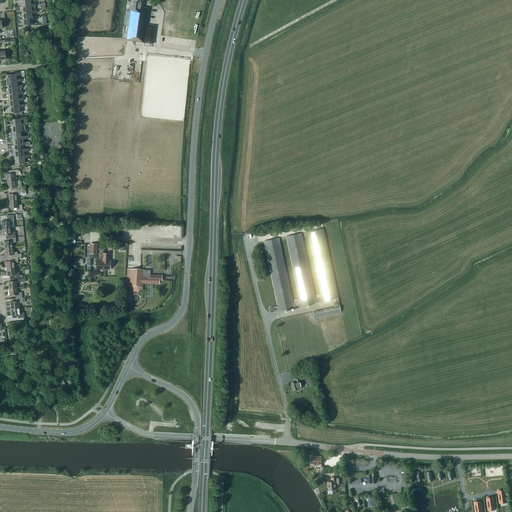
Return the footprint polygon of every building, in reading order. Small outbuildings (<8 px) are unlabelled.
[(126,39),(153,43),(156,26),(147,25),(149,8),(143,7),(143,0),(133,0),(133,5),(131,5),(126,39)] [(31,4),(31,5),(21,6),(22,12),(32,11),(32,10),(31,6),(36,6),(36,3),(31,4)] [(22,19),(33,18),(32,17),(32,13),(37,12),(37,10),(32,10),(32,11),(22,12),(22,19)] [(33,18),(22,19),(23,25),(33,24),(33,19),(38,19),(37,16),(32,17),(33,18)] [(6,75),(7,81),(17,80),(17,79),(16,75),(21,75),(21,72),(16,73),(16,74),(6,75)] [(17,87),(17,86),(17,82),(22,81),(22,79),(17,79),(17,80),(7,81),(7,88),(17,87)] [(7,88),(8,94),(18,93),(18,92),(18,88),(22,88),(22,85),(17,86),(17,87),(7,88)] [(18,92),(18,93),(8,94),(9,101),(19,100),(19,98),(18,94),(23,94),(23,91),(18,92)] [(19,98),(19,100),(9,101),(9,107),(19,106),(19,105),(19,101),(24,100),(23,98),(19,98)] [(10,113),(14,113),(15,115),(22,114),(22,112),(20,112),(20,107),(24,107),(24,104),(19,105),(19,106),(9,107),(10,113)] [(21,124),(21,120),(26,119),(25,117),(20,117),(20,118),(10,119),(11,125),(21,124)] [(11,125),(12,132),(22,131),(22,130),(21,126),(26,125),(26,123),(21,124),(11,125)] [(12,138),(23,137),(23,136),(22,132),(27,132),(27,129),(22,130),(22,131),(12,132),(12,138)] [(13,145),(23,144),(23,142),(23,139),(28,138),(27,136),(23,136),(23,137),(12,138),(13,145)] [(30,142),(23,142),(23,144),(13,145),(14,151),(24,150),(24,149),(23,146),(30,145),(30,142)] [(24,149),(24,150),(14,151),(14,157),(25,156),(24,155),(24,151),(29,151),(29,148),(24,149)] [(25,156),(14,157),(15,164),(25,163),(25,158),(30,157),(29,155),(24,155),(25,156)] [(7,181),(16,180),(17,180),(16,177),(15,177),(15,175),(19,175),(19,169),(9,170),(9,173),(6,174),(7,181)] [(19,180),(16,181),(16,180),(7,181),(8,188),(10,187),(11,191),(20,190),(20,184),(19,184),(19,180)] [(11,194),(8,194),(9,201),(18,200),(17,195),(21,195),(21,192),(26,191),(25,189),(20,190),(11,191),(11,194)] [(18,200),(9,201),(10,208),(13,207),(13,211),(18,210),(18,213),(24,212),(24,210),(22,210),(22,204),(18,205),(18,200)] [(2,221),(2,228),(11,227),(10,222),(14,222),(13,215),(7,215),(8,220),(2,221)] [(15,232),(11,232),(11,227),(2,228),(3,235),(5,235),(6,238),(15,237),(15,232)] [(278,238),(264,241),(278,306),(269,308),(270,312),(301,306),(315,302),(332,299),(334,307),(329,308),(313,311),(315,318),(329,314),(331,314),(341,312),(338,299),(337,297),(337,293),(323,228),(308,231),(323,296),(321,296),(320,294),(316,295),(316,297),(315,298),(300,233),(286,236),(301,301),(298,301),(298,299),(293,300),(294,302),(293,302),(278,238)] [(6,241),(4,241),(4,248),(13,247),(13,243),(16,242),(15,237),(6,238),(6,241)] [(8,258),(18,257),(22,257),(21,253),(17,254),(17,252),(14,252),(13,247),(4,248),(5,255),(7,255),(8,258)] [(97,260),(96,269),(110,269),(110,260),(109,260),(110,254),(102,254),(102,260),(97,260)] [(18,262),(18,257),(8,258),(8,261),(6,261),(7,268),(15,267),(15,262),(18,262)] [(20,277),(19,272),(16,272),(15,267),(7,268),(7,275),(9,275),(10,278),(20,277)] [(143,283),(159,284),(159,281),(162,281),(162,276),(150,275),(150,271),(143,270),(128,269),(128,285),(133,291),(139,291),(142,288),(143,283)] [(17,288),(17,283),(26,282),(25,279),(25,276),(20,277),(10,278),(10,281),(8,281),(9,288),(17,288)] [(15,295),(16,298),(22,297),(22,292),(18,292),(17,288),(9,288),(9,295),(15,295)] [(22,297),(16,298),(16,301),(10,302),(11,309),(20,308),(19,303),(23,302),(22,297)] [(20,312),(20,308),(11,309),(12,316),(18,315),(18,318),(24,317),(24,312),(20,312)] [(291,383),(293,388),(294,391),(302,388),(300,381),(302,381),(301,377),(295,379),(296,382),(291,383)] [(310,465),(321,465),(321,456),(310,456),(310,458),(304,458),(304,464),(310,464),(310,465)] [(375,474),(367,475),(368,483),(376,482),(375,474)] [(328,481),(329,490),(336,489),(335,484),(342,483),(342,477),(336,478),(336,476),(331,477),(332,481),(328,481)] [(505,489),(498,490),(500,503),(500,501),(506,500),(505,489)] [(493,497),(487,498),(488,510),(489,510),(489,509),(495,508),(493,497)] [(481,500),(474,501),(475,511),(479,511),(482,511),(481,500)]
